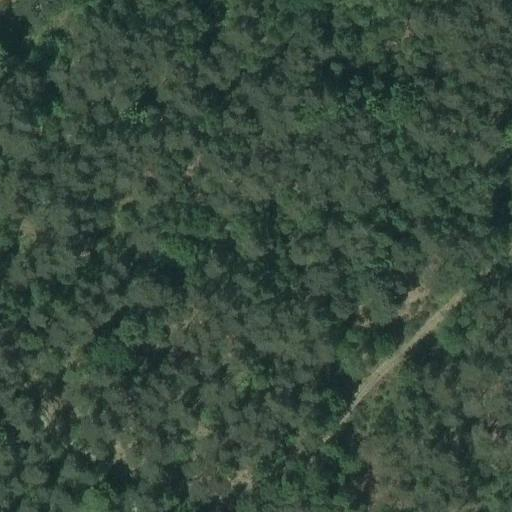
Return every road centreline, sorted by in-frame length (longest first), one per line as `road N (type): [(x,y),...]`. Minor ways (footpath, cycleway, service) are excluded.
road 1 (track): [(218,511),(336,436),(511,254)]
road 2 (track): [(0,319),(28,395),(58,434),(81,453),(212,511)]
